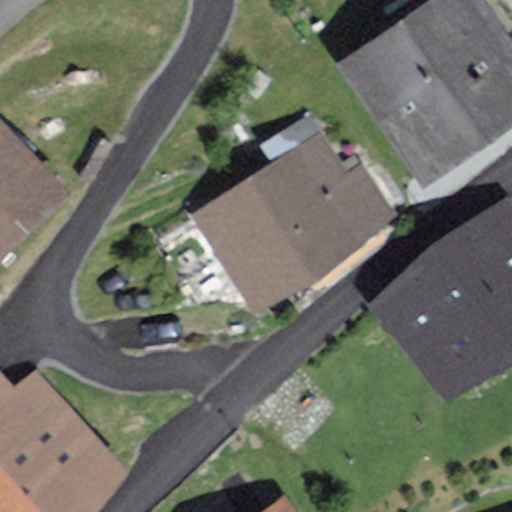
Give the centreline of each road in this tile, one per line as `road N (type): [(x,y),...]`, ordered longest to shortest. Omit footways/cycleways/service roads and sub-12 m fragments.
road 1 (residential): [(214,0),(194,73),(87,229),(48,308),(71,343),(100,360),(147,375),(231,371),(247,392)]
road 2 (residential): [(247,392),(425,233),(511,174)]
road 3 (residential): [(125,511),(247,392)]
